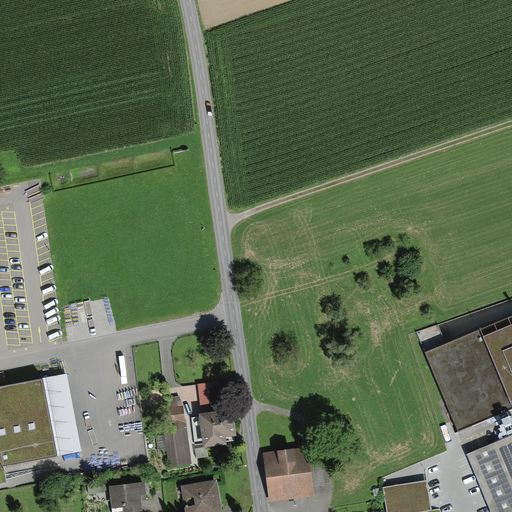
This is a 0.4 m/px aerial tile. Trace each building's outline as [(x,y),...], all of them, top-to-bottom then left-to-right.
[(511,314),(428,348),(460,424),(511,403),(511,314)] [(0,466),(58,456),(45,379),(0,386),(0,466)] [(216,382),(198,384),(204,441),(228,438),(227,430),(238,428),(236,403),(218,405),(216,382)] [(183,412),(163,414),(169,461),(189,459),(183,412)] [(511,511),(511,431),(467,450),(492,511),(511,511)] [(308,446),(264,452),(271,499),(315,492),(308,446)] [(217,478),(181,484),(185,511),(209,511),(223,510),(217,478)] [(144,479),(109,484),(113,511),(117,511),(144,508),(141,488),(146,487),(144,479)] [(102,481),(88,483),(89,491),(104,488),(102,481)] [(412,511),(431,509),(427,483),(386,489),(389,511),(412,511)]
